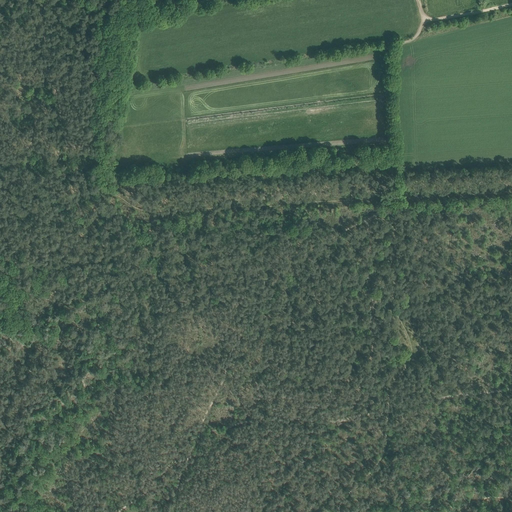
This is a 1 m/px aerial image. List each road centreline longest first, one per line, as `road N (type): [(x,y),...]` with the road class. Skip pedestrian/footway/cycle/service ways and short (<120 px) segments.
road 1 (track): [(199,435),(254,311),(336,235),(393,205)]
road 2 (track): [(386,408),(370,261),(373,224),(393,205)]
road 3 (track): [(393,205),(387,53),(424,19)]
road 4 (track): [(199,435),(245,422),(334,421),(386,408)]
road 5 (track): [(511,390),(386,408)]
road 6 (track): [(386,408),(379,461),(339,511)]
